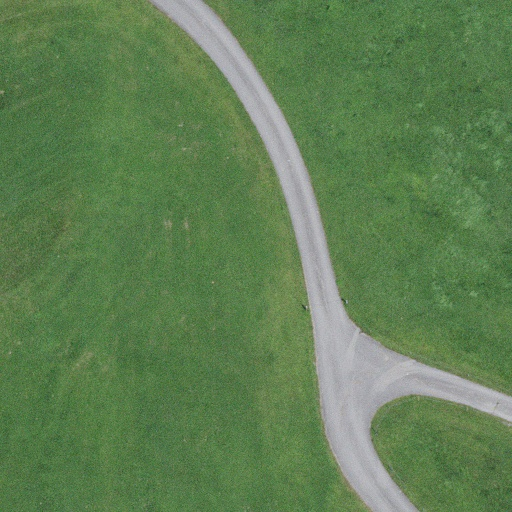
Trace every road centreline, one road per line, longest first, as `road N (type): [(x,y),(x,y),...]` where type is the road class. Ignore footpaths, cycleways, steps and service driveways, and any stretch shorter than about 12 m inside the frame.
road 1 (unclassified): [(175,0),(289,152),(342,361),(356,455),(407,511)]
road 2 (track): [(342,361),(511,419)]
